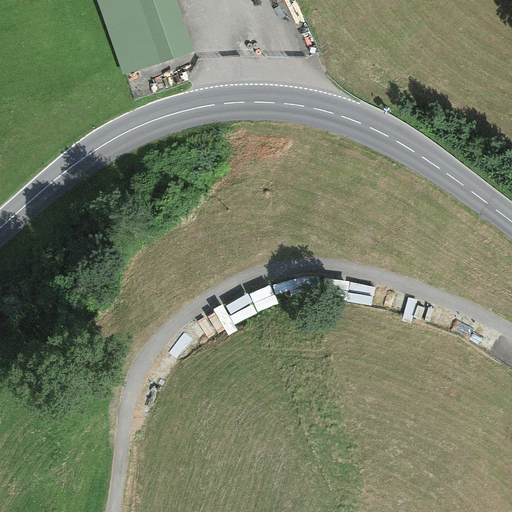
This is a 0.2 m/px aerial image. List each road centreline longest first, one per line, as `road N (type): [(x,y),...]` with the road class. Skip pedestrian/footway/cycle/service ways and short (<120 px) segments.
road 1 (primary): [(511,221),(443,167),(352,117),(245,101),(200,106),(126,132),(58,175),(0,227)]
road 2 (track): [(115,511),(138,376),(172,321),(234,279),(292,264),(364,271),(511,344)]
